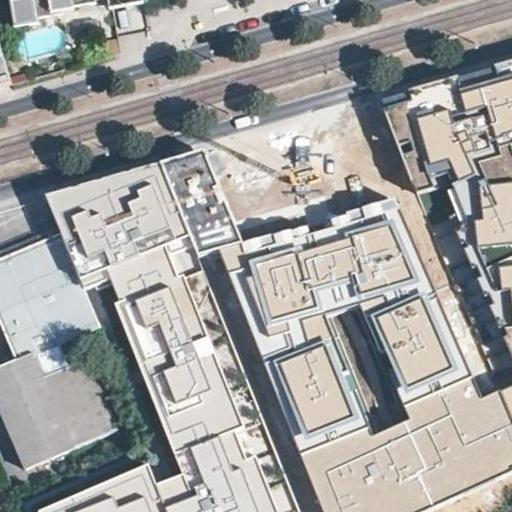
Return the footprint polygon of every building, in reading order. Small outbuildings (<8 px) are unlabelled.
[(9,0),(14,27),(38,23),(37,18),(61,14),(61,11),(72,9),(72,7),(95,4),(95,0),(9,0)] [(143,4),(142,0),(107,0),(109,9),(143,4)] [(0,83),(11,80),(6,63),(0,46),(0,83)] [(468,243),(511,340),(511,63),(384,99),(444,254),(468,243)] [(303,458),(366,430),(329,320),(361,308),(404,410),(471,380),(395,202),(335,221),(335,228),(300,238),(299,231),(248,247),(205,156),(162,165),(166,175),(191,238),(195,247),(206,258),(221,253),(303,458)] [(52,207),(166,175),(162,165),(48,198),(52,207)] [(65,240),(82,281),(107,271),(111,280),(121,304),(125,303),(174,424),(165,428),(176,457),(186,453),(197,481),(161,496),(157,485),(153,476),(97,499),(93,490),(49,509),(50,511),(268,511),(247,460),(236,432),(212,373),(222,370),(205,327),(196,331),(176,281),(180,280),(171,257),(167,247),(191,238),(166,175),(52,207),(65,240)] [(195,247),(191,238),(167,247),(171,257),(195,247)] [(0,264),(0,318),(17,360),(0,366),(0,406),(25,464),(74,445),(34,352),(101,325),(86,290),(82,281),(65,240),(54,244),(0,264)] [(107,271),(82,281),(86,290),(111,280),(107,271)] [(486,293),(475,298),(485,319),(496,313),(486,293)] [(116,307),(165,428),(174,424),(125,303),(121,304),(116,307)] [(244,429),(222,370),(212,373),(236,432),(244,429)] [(488,418),(471,380),(404,410),(409,422),(371,439),(366,430),(303,458),(327,511),(419,511),(511,471),(511,414),(510,409),(488,418)] [(186,453),(176,457),(184,475),(157,485),(161,496),(197,481),(186,453)] [(268,511),(278,511),(256,457),(247,460),(268,511)] [(149,466),(93,490),(97,499),(153,476),(149,466)]
